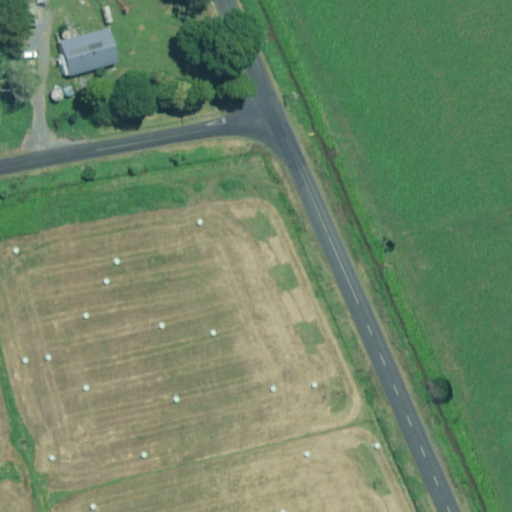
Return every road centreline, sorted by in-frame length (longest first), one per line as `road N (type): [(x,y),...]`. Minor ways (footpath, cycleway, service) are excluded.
road 1 (unclassified): [(278,115),(451,511)]
road 2 (unclassified): [(0,168),(278,115)]
road 3 (unclassified): [(227,0),(278,115)]
